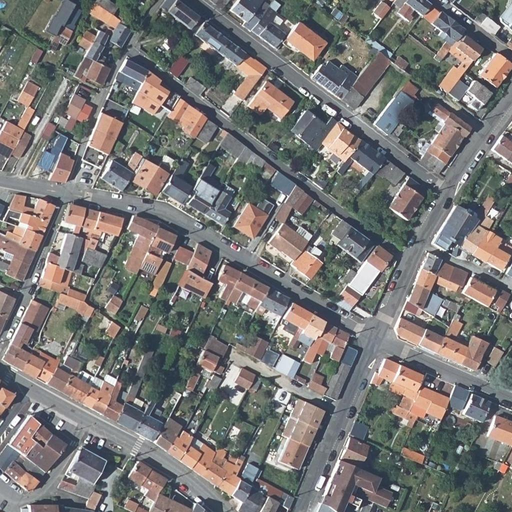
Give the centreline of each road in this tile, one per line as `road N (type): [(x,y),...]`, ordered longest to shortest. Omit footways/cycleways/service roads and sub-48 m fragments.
road 1 (residential): [(409,264),(125,51)]
road 2 (residential): [(64,195),(160,212),(374,340)]
road 3 (residential): [(190,0),(448,193)]
road 4 (residential): [(300,511),(374,340)]
road 5 (tertiary): [(221,511),(171,469),(87,418)]
road 6 (residential): [(0,343),(64,195)]
road 7 (residential): [(64,195),(125,51)]
road 8 (residential): [(374,340),(511,398)]
road 9 (residential): [(0,491),(13,502),(30,500),(87,418)]
